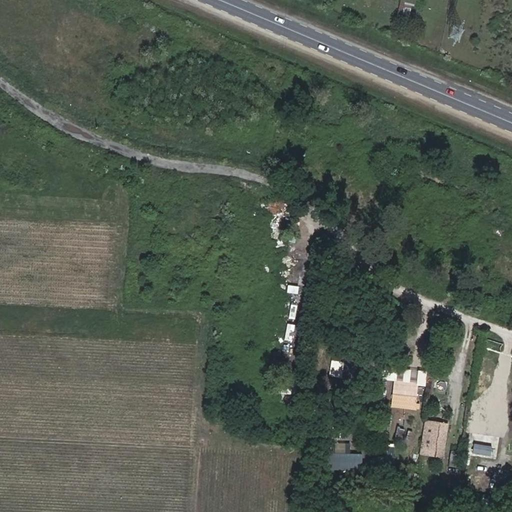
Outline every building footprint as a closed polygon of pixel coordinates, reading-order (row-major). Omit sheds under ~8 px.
[(403,5),(401,13),(408,15),(410,7),(403,5)] [(194,183),(190,198),(198,200),(202,185),(194,183)] [(215,188),(210,242),(219,243),(223,188),(215,188)] [(189,202),(186,223),(196,225),(199,203),(189,202)] [(185,249),(184,273),(190,273),(193,250),(185,249)] [(286,257),(285,265),(305,267),(305,259),(286,257)] [(297,294),(298,286),(287,285),(286,292),(297,294)] [(60,294),(51,293),(51,302),(60,302),(60,294)] [(204,296),(202,313),(203,314),(210,314),(215,315),(217,298),(204,296)] [(415,409),(417,380),(392,378),(391,408),(415,409)] [(286,380),(277,394),(288,401),(296,388),(286,380)] [(425,420),(421,455),(444,458),(447,422),(425,420)]
